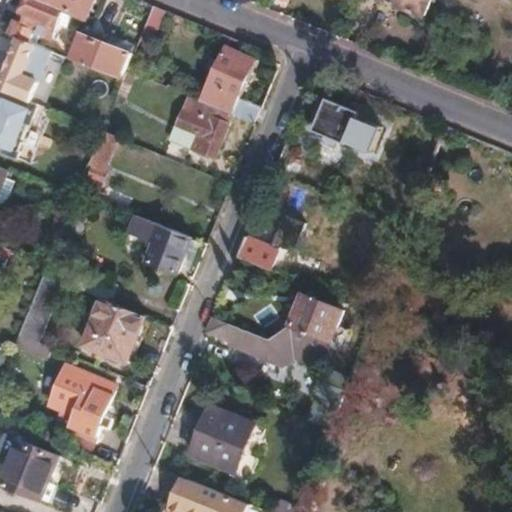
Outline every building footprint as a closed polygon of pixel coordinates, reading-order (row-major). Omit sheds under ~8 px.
[(20,38),(36,44),(40,34),(51,38),(65,9),(87,17),(94,0),(26,0),(18,21),(16,21),(11,34),(20,38)] [(383,0),(422,16),(428,0),(383,0)] [(81,32),(70,58),(121,79),(132,52),(108,43),(81,32)] [(108,43),(132,52),(134,44),(112,35),(108,43)] [(0,84),(0,88),(1,89),(31,102),(53,51),(36,44),(20,38),(18,42),(0,84)] [(227,46),(202,101),(255,123),(261,109),(238,100),(255,58),(227,46)] [(31,102),(1,89),(0,92),(0,150),(16,157),(38,105),(31,102)] [(188,97),(171,138),(214,155),(227,124),(229,125),(232,118),(230,114),(188,97)] [(328,99),(314,129),(346,142),(359,112),(328,99)] [(88,165),(104,171),(117,137),(102,130),(88,165)] [(84,175),(100,182),(102,183),(106,172),(104,171),(88,165),(84,175)] [(15,175),(0,168),(0,203),(2,204),(15,175)] [(84,175),(77,191),(93,197),(100,182),(84,175)] [(71,206),(60,234),(76,241),(88,213),(71,206)] [(191,238),(136,215),(132,225),(158,236),(148,259),(177,271),(191,238)] [(247,236),(239,256),(279,272),(283,262),(275,259),(279,249),(247,236)] [(0,269),(4,271),(8,261),(0,257),(0,269)] [(49,259),(47,265),(43,275),(62,282),(67,284),(73,269),(49,259)] [(62,282),(43,275),(19,335),(38,342),(62,282)] [(291,323),(267,338),(314,357),(326,351),(342,309),(303,293),(291,323)] [(145,316),(103,298),(85,344),(126,361),(145,316)] [(314,357),(267,338),(214,317),(208,332),(226,339),(231,341),(231,345),(277,363),(290,358),(304,363),(314,357)] [(208,332),(207,335),(209,344),(217,348),(224,344),(226,339),(208,332)] [(19,335),(15,344),(44,356),(49,347),(38,342),(19,335)] [(78,415),(72,431),(95,441),(102,425),(109,428),(113,419),(105,415),(117,386),(66,366),(51,404),(78,415)] [(319,399),(311,421),(330,429),(348,381),(329,373),(326,382),(319,379),(312,395),(319,399)] [(211,405),(191,453),(236,471),(255,424),(211,405)] [(95,441),(72,431),(65,446),(89,456),(95,441)] [(19,441),(2,485),(39,500),(58,457),(19,441)] [(244,511),(248,504),(181,476),(168,509),(173,511),(244,511)]
